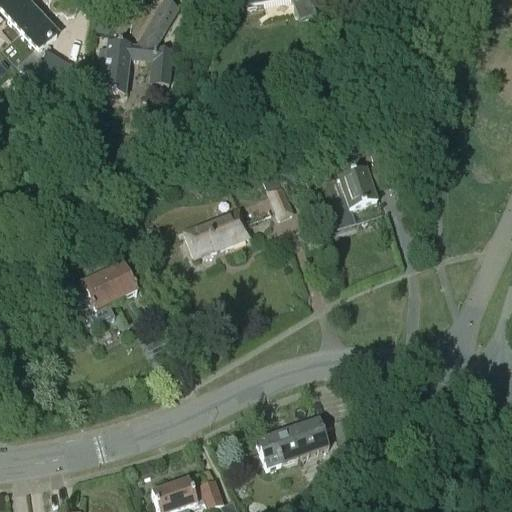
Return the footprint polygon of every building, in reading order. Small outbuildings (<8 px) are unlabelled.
[(0,0),(0,19),(36,58),(54,41),(15,0),(0,0)] [(237,0),(241,17),(242,17),(242,14),(289,6),(298,29),(314,23),(311,13),(322,8),(317,0),(237,0)] [(142,52),(153,53),(177,13),(163,5),(147,32),(136,48),(142,52)] [(108,39),(110,29),(96,27),(95,38),(108,39)] [(362,60),(358,36),(344,39),(348,62),(362,60)] [(153,53),(142,52),(131,51),(131,50),(107,47),(106,55),(98,54),(95,83),(102,84),(100,100),(123,102),(127,65),(153,68),(153,62),(154,53),(153,53)] [(70,72),(44,60),(39,71),(37,70),(34,77),(36,78),(27,98),(53,109),(70,72)] [(373,172),(364,175),(336,184),(338,188),(333,190),(337,202),(329,205),(334,222),(337,225),(341,227),(345,227),(350,226),(347,218),(375,209),(369,190),(377,188),(379,193),(394,188),(385,163),(384,163),(381,152),(368,156),(372,167),(371,167),(373,172)] [(309,171),(298,175),(305,197),(317,194),(309,171)] [(262,184),(267,196),(277,223),(290,218),(275,179),(262,184)] [(237,218),(183,239),(193,264),(247,244),(237,218)] [(79,292),(91,314),(83,318),(90,335),(114,324),(107,310),(134,296),(121,271),(79,292)] [(174,373),(162,348),(149,355),(162,379),(174,373)] [(347,426),(333,429),(345,483),(358,480),(347,426)] [(317,427),(269,443),(276,462),(275,463),(276,466),(277,466),(279,472),(327,455),(317,427)] [(233,511),(232,507),(221,511),(213,487),(190,495),(187,487),(150,500),(153,511),(191,511),(202,508),(203,511),(233,511)]
